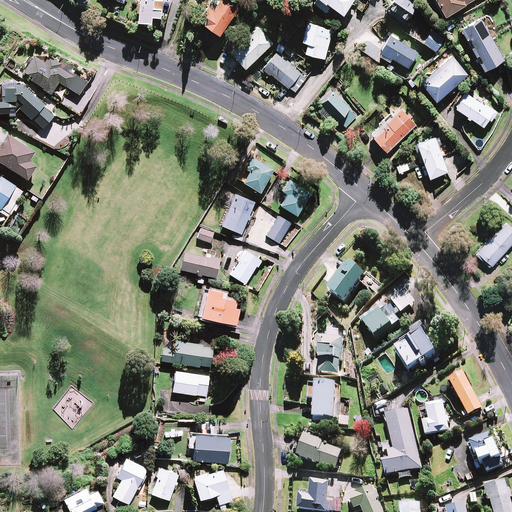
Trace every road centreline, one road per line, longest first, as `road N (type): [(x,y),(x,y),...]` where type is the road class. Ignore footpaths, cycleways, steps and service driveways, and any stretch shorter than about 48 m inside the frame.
road 1 (residential): [(262,511),(259,395),(267,333),(299,265),(363,192)]
road 2 (residential): [(281,127),(25,0)]
road 3 (residential): [(511,380),(416,240)]
road 4 (residential): [(281,127),(374,10)]
road 5 (residential): [(511,148),(416,240)]
